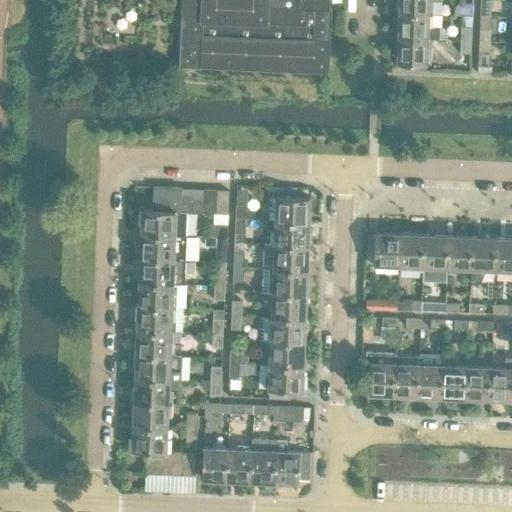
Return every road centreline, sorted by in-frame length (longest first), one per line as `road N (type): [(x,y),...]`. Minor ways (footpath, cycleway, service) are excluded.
road 1 (residential): [(91,504),(110,161)]
road 2 (residential): [(345,165),(339,434)]
road 3 (residential): [(345,165),(110,161)]
road 4 (residential): [(91,504),(264,511)]
road 5 (residential): [(511,441),(339,434)]
road 6 (residential): [(511,172),(345,165)]
